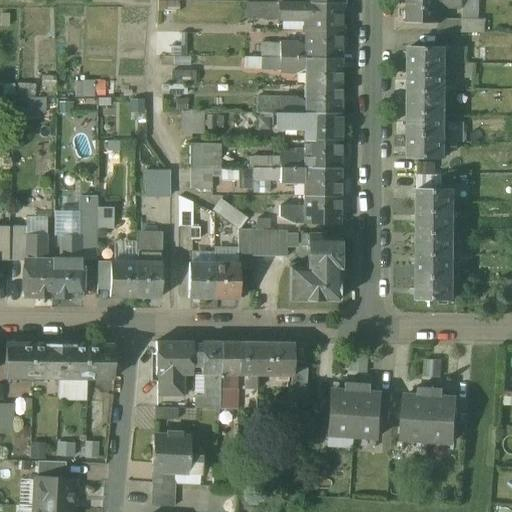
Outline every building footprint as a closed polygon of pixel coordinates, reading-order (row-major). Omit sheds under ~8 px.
[(462,0),(407,0),(407,23),(441,23),(441,9),(462,9),(462,0)] [(477,0),(462,0),(462,9),(462,16),(477,16),(477,0)] [(179,2),(158,1),(158,12),(179,12),(179,2)] [(341,3),(280,3),(264,3),(264,19),(305,20),(304,30),(305,30),(305,31),(341,30),(341,3)] [(484,20),(462,19),(462,33),(483,33),(484,20)] [(341,30),(305,31),(305,46),(294,42),(280,41),(280,42),(280,57),(341,58),(341,30)] [(82,43),(82,60),(113,59),(112,42),(82,43)] [(280,42),(254,42),(254,57),(280,57),(280,42)] [(447,76),(463,74),(461,44),(444,46),(447,76)] [(444,47),(408,46),(408,68),(444,69),(444,47)] [(254,57),(253,57),(253,65),(261,65),(261,69),(279,69),(280,57),(254,57)] [(341,58),(280,57),(279,69),(279,72),(294,72),(305,67),(304,85),(340,85),(341,58)] [(444,69),(408,68),(408,90),(444,91),(444,69)] [(195,70),(172,70),(172,79),(195,79),(195,70)] [(96,80),(86,80),(86,96),(95,96),(96,80)] [(45,109),(44,95),(35,95),(34,81),(16,82),(17,110),(45,109)] [(340,85),(304,85),(304,101),(293,97),(279,97),(279,112),(340,112),(340,85)] [(444,91),(408,90),(408,112),(444,113),(444,91)] [(279,97),(256,97),(256,113),(275,113),(279,113),(279,112),(279,97)] [(197,98),(175,98),(175,110),(197,110),(197,98)] [(204,112),(183,112),(183,134),(204,134),(204,112)] [(340,112),(279,112),(279,113),(275,113),(274,129),(304,129),(304,139),(340,139),(340,112)] [(444,113),(408,112),(408,134),(443,135),(444,113)] [(443,135),(408,134),(407,156),(443,157),(443,135)] [(340,139),(304,139),(304,148),(292,148),(292,153),(279,152),(279,157),(278,169),(339,170),(340,139)] [(220,143),(191,143),(191,168),(220,168),(220,143)] [(279,157),(249,157),(249,169),(252,169),(278,169),(279,157)] [(220,168),(191,168),(190,188),(211,188),(211,176),(220,176),(220,168)] [(278,169),(252,169),(252,176),(261,177),(261,179),(266,179),(278,180),(278,169)] [(339,170),(278,169),(278,180),(278,184),(292,184),(303,177),(303,195),(339,195),(339,170)] [(169,197),(168,171),(143,171),(143,197),(169,197)] [(439,173),(415,174),(416,188),(439,187),(439,173)] [(453,190),(417,189),(417,211),(453,212),(453,190)] [(193,200),(179,194),(178,226),(192,226),(193,200)] [(339,195),(303,195),(303,206),(278,206),(278,217),(292,222),(339,223),(339,195)] [(96,209),(96,197),(81,197),(81,236),(81,256),(96,256),(96,233),(96,209)] [(246,217),(221,198),(213,209),(238,228),(246,217)] [(9,202),(0,201),(0,226),(8,227),(9,202)] [(114,232),(113,209),(96,209),(96,233),(114,232)] [(453,212),(417,211),(417,233),(453,233),(453,212)] [(268,218),(257,218),(256,229),(268,229),(268,218)] [(8,227),(0,226),(0,260),(9,261),(10,227),(8,227)] [(25,227),(10,227),(9,261),(24,261),(25,260),(46,260),(46,236),(25,236),(25,227)] [(238,228),(237,228),(237,247),(237,255),(238,255),(249,255),(249,229),(238,228)] [(256,229),(249,229),(249,255),(286,256),(286,229),(268,229),(256,229)] [(161,233),(135,233),(135,257),(150,257),(150,261),(160,261),(161,233)] [(324,238),(315,233),(300,233),(300,240),(305,240),(305,259),(314,259),(314,267),(338,267),(339,238),(324,238)] [(453,233),(417,233),(416,255),(453,255),(453,233)] [(81,236),(60,236),(60,260),(53,260),(52,297),(80,297),(81,256),(81,236)] [(237,247),(218,247),(218,262),(238,262),(238,255),(237,255),(237,247)] [(453,255),(416,255),(416,277),(452,277),(453,255)] [(135,257),(120,256),(120,261),(109,261),(108,297),(135,298),(135,257)] [(150,257),(135,257),(135,298),(160,298),(160,261),(150,261),(150,257)] [(46,260),(25,260),(24,261),(24,296),(52,297),(53,260),(46,260)] [(213,262),(188,262),(188,298),(212,299),(213,262)] [(218,262),(213,262),(212,299),(237,299),(238,262),(218,262)] [(314,267),(290,266),(289,300),(322,300),(322,298),(338,298),(338,277),(332,277),(332,269),(338,269),(338,267),(314,267)] [(452,277),(416,277),(416,299),(452,299),(452,277)] [(192,342),(155,342),(155,375),(157,375),(157,396),(182,396),(183,375),(191,375),(192,367),(199,367),(202,366),(201,375),(204,375),(204,395),(220,396),(220,389),(220,375),(221,343),(220,343),(220,342),(202,342),(202,344),(191,344),(192,342)] [(238,343),(221,343),(220,375),(229,375),(238,375),(238,343)] [(257,343),(238,343),(238,375),(247,375),(256,375),(257,343)] [(275,343),(257,343),(256,375),(274,376),(275,343)] [(293,344),(275,343),(274,376),(292,376),(293,368),(293,344)] [(32,345),(5,344),(4,377),(32,378),(32,345)] [(59,345),(32,345),(32,378),(59,378),(59,345)] [(86,345),(59,345),(59,378),(85,378),(86,345)] [(113,346),(86,345),(85,378),(113,379),(113,346)] [(358,356),(350,355),(349,371),(357,372),(358,356)] [(366,357),(358,356),(357,372),(365,373),(366,357)] [(433,361),(425,360),(424,376),(431,376),(433,361)] [(441,361),(433,361),(431,376),(439,377),(441,361)] [(304,368),(293,368),(292,376),(292,400),(304,400),(304,368)] [(230,389),(220,389),(220,396),(219,409),(237,409),(238,375),(229,375),(229,381),(231,381),(230,389)] [(229,375),(220,375),(220,389),(230,389),(231,381),(229,381),(229,375)] [(256,375),(247,375),(247,381),(245,381),(245,389),(256,389),(256,375)] [(356,384),(343,383),(343,384),(339,383),(338,392),(330,391),(327,434),(352,436),(356,384)] [(368,385),(356,384),(352,436),(378,438),(381,394),(372,394),(372,386),(368,385)] [(414,388),(413,396),(405,396),(402,439),(427,441),(431,389),(418,388),(414,388)] [(447,390),(443,390),(431,389),(427,441),(453,443),(455,399),(447,398),(447,390)] [(204,395),(195,395),(195,408),(219,409),(220,396),(204,395)] [(13,404),(0,404),(0,433),(12,434),(13,404)] [(177,408),(154,408),(154,420),(177,420),(177,408)] [(166,432),(166,437),(153,436),(151,471),(152,471),(175,472),(200,473),(201,456),(188,455),(189,438),(181,437),(181,433),(166,432)] [(73,455),(73,441),(55,440),(54,454),(73,455)] [(65,462),(37,461),(37,478),(65,480),(65,462)] [(175,472),(152,471),(152,483),(174,484),(175,472)] [(37,478),(36,478),(35,506),(72,508),(73,480),(65,480),(37,478)] [(174,484),(152,483),(150,506),(173,507),(174,484)]
